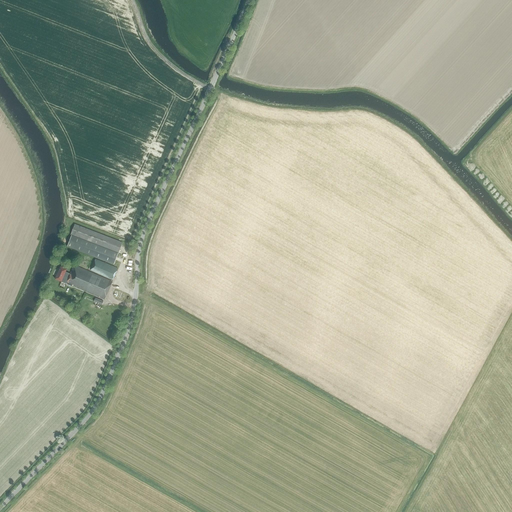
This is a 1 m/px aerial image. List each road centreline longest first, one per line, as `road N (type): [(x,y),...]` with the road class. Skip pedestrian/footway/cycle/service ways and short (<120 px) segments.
road 1 (tertiary): [(0,508),(99,401),(131,323),(149,218),(211,90)]
road 2 (unclassified): [(211,90),(152,48),(131,0)]
